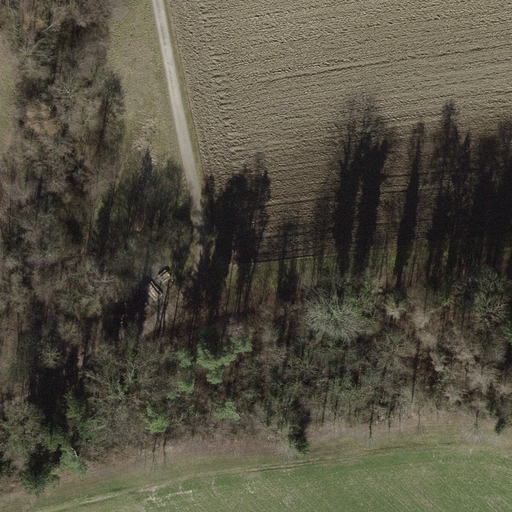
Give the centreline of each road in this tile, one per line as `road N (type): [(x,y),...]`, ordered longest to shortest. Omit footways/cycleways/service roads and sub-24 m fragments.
road 1 (track): [(0,410),(160,325),(192,290),(206,255)]
road 2 (track): [(161,0),(206,255)]
